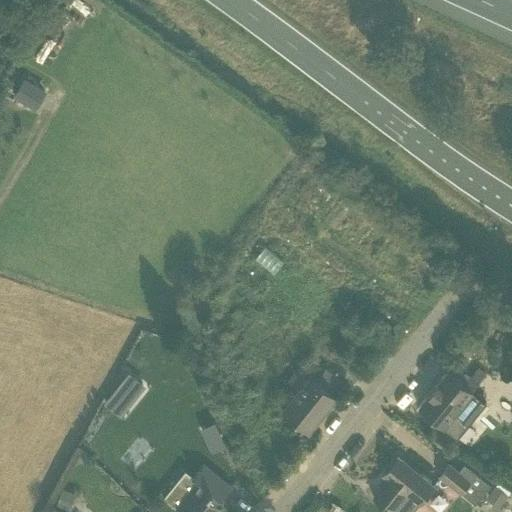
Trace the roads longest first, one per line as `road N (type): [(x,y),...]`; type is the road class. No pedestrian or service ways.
road 1 (motorway): [(222,0),(511,206)]
road 2 (residential): [(284,511),(457,294),(477,299)]
